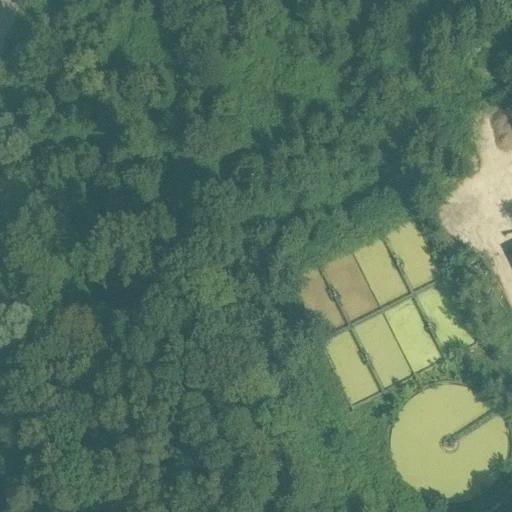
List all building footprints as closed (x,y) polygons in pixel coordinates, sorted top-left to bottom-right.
[(418,236),(394,248),(419,298),(443,286),(418,236)] [(390,258),(336,280),(352,319),(384,305),(387,312),(401,307),(396,297),(404,294),(390,258)] [(341,290),(318,292),(322,331),(345,328),(341,290)] [(429,311),(449,363),(473,355),(453,302),(429,311)] [(419,323),(378,340),(393,378),(411,371),(408,363),(431,354),(419,323)] [(335,363),(358,399),(378,387),(356,351),(335,363)]
